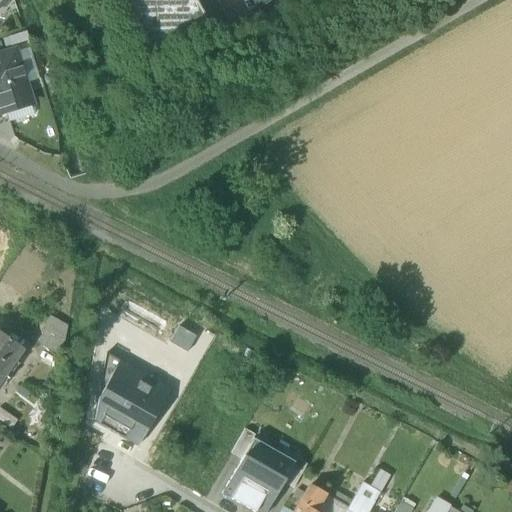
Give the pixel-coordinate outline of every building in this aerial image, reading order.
[(206,22),(194,0),(121,0),(151,53),(206,22)] [(217,0),(214,2),(227,24),(269,0),(217,0)] [(0,55),(0,114),(31,104),(14,51),(0,55)] [(47,319),(37,344),(57,354),(63,342),(66,327),(47,319)] [(178,327),(169,343),(186,352),(195,337),(178,327)] [(0,334),(0,378),(21,350),(0,334)] [(94,420),(138,445),(170,391),(105,355),(100,388),(103,389),(98,399),(94,420)] [(17,420),(0,408),(0,422),(11,429),(17,420)] [(232,454),(242,460),(254,437),(244,431),(232,454)] [(242,460),(221,495),(252,511),(266,511),(282,484),(294,463),(253,440),(242,460)] [(296,460),(282,484),(293,490),(307,466),(296,460)] [(379,493),(362,483),(348,506),(359,511),(360,511),(363,508),(369,511),(379,493)] [(324,494),(310,486),(299,503),(314,511),(323,496),(324,494)] [(345,511),(346,510),(323,496),(314,511),(345,511)] [(314,511),(299,503),(294,511),(314,511)]
